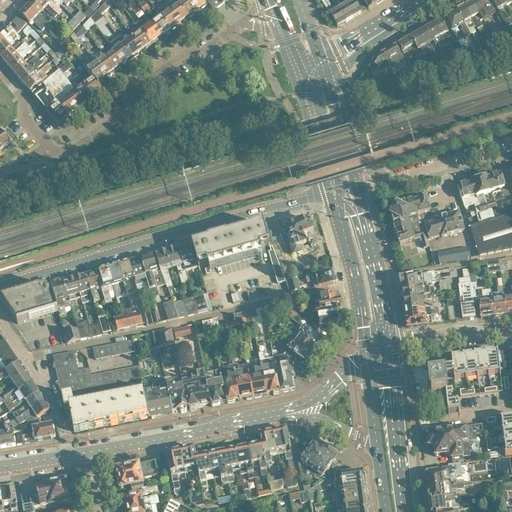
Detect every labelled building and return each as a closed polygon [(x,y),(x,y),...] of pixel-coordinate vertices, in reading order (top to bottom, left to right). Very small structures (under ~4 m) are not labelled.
[(54,19),(58,15),(42,0),(33,0),(32,2),(42,12),(45,9),(54,19)] [(54,0),(42,0),(58,15),(61,12),(58,8),(60,6),(54,0)] [(175,0),(179,5),(189,18),(194,15),(193,14),(197,11),(189,0),(175,0)] [(189,0),(197,11),(201,8),(202,9),(207,5),(202,0),(189,0)] [(205,0),(214,11),(223,5),(229,0),(205,0)] [(326,0),(321,0),(322,2),(337,28),(345,23),(337,9),(333,11),(326,0)] [(342,0),(335,0),(340,7),(337,9),(345,23),(353,19),(342,0)] [(342,0),(353,19),(362,13),(356,4),(353,0),(342,0)] [(373,0),(362,0),(368,10),(377,5),(376,4),(373,0)] [(486,0),(475,0),(471,2),(481,20),(494,13),(486,0)] [(491,0),(498,10),(506,5),(502,0),(491,0)] [(361,1),(356,4),(362,13),(367,10),(361,1)] [(39,15),(42,12),(32,2),(26,8),(46,28),(51,32),(54,29),(49,24),(39,15)] [(100,6),(98,5),(95,2),(89,9),(93,13),(100,6)] [(106,2),(98,11),(102,15),(110,8),(106,2)] [(144,2),(139,5),(145,14),(150,10),(144,2)] [(471,2),(463,7),(476,28),(477,30),(482,27),(479,21),(481,20),(471,2)] [(156,11),(161,17),(171,31),(176,28),(175,27),(179,24),(170,11),(165,4),(156,11)] [(179,5),(170,11),(179,24),(183,21),(184,22),(189,18),(179,5)] [(463,7),(456,11),(470,35),(476,32),(474,29),(476,28),(463,7)] [(42,31),(46,28),(26,8),(19,15),(30,25),(32,23),(41,32),(42,31)] [(88,19),(93,13),(89,9),(84,15),(86,17),(88,19)] [(86,17),(84,15),(80,11),(74,18),(80,24),(86,17)] [(98,11),(91,19),(94,24),(103,17),(102,15),(98,11)] [(456,11),(444,18),(451,30),(460,26),(462,30),(460,31),(464,39),(470,35),(456,11)] [(503,20),(507,27),(511,24),(511,15),(503,20)] [(0,35),(0,48),(16,35),(21,31),(27,25),(18,17),(12,22),(16,26),(7,36),(3,32),(0,35)] [(162,37),(152,24),(147,17),(138,24),(143,30),(141,32),(151,46),(158,41),(157,40),(162,37)] [(161,17),(152,24),(162,37),(165,34),(166,35),(171,31),(161,17)] [(80,24),(74,18),(68,24),(74,30),(80,24)] [(91,19),(83,27),(86,30),(94,24),(91,19)] [(440,20),(433,24),(443,41),(446,47),(450,45),(447,39),(451,37),(441,19),(440,20)] [(74,30),(68,24),(62,31),(68,37),(74,30)] [(433,24),(426,28),(433,41),(436,46),(438,44),(440,49),(446,47),(443,41),(433,24)] [(28,26),(23,31),(28,36),(30,35),(33,32),(28,26)] [(87,33),(86,30),(83,27),(75,36),(78,40),(87,33)] [(151,46),(141,32),(138,27),(129,34),(142,51),(146,48),(146,49),(151,46)] [(429,43),(433,41),(426,28),(418,33),(425,45),(425,46),(429,53),(431,56),(435,54),(431,47),(429,43)] [(118,38),(126,48),(134,59),(138,55),(137,54),(142,51),(129,34),(127,31),(118,38)] [(39,38),(33,32),(30,35),(36,41),(39,38)] [(429,53),(425,46),(425,45),(418,33),(411,37),(415,45),(413,46),(413,47),(411,48),(415,54),(416,57),(429,53)] [(82,44),(78,40),(75,36),(74,34),(71,38),(78,47),(82,44)] [(16,35),(0,48),(0,57),(2,59),(12,50),(10,47),(20,39),(16,35)] [(415,54),(411,48),(413,47),(413,46),(415,45),(411,37),(398,44),(397,45),(402,53),(406,59),(415,54)] [(507,37),(497,43),(500,48),(510,42),(507,37)] [(39,38),(36,41),(35,42),(41,48),(45,45),(39,38)] [(134,59),(126,48),(118,38),(109,44),(110,46),(124,64),(128,61),(129,62),(134,59)] [(56,50),(62,43),(58,40),(52,47),(56,50)] [(7,66),(28,48),(25,44),(15,53),(12,50),(2,59),(7,66)] [(51,51),(45,45),(41,48),(47,55),(51,51)] [(405,61),(396,45),(395,46),(382,54),(390,68),(392,71),(404,63),(405,61)] [(497,45),(488,50),(490,54),(497,50),(497,49),(499,48),(497,45)] [(102,52),(106,57),(116,71),(120,68),(119,67),(124,64),(110,46),(102,52)] [(28,48),(7,66),(13,72),(24,63),(21,60),(31,52),(28,48)] [(62,48),(55,55),(56,57),(59,59),(66,52),(62,48)] [(471,48),(463,52),(467,59),(474,55),(471,48)] [(488,50),(481,53),(481,54),(484,58),(491,55),(490,54),(488,50)] [(51,51),(47,54),(53,60),(56,57),(55,55),(51,51)] [(92,59),(96,64),(106,77),(110,74),(111,75),(116,71),(106,57),(102,52),(92,59)] [(474,55),(467,59),(468,61),(481,54),(481,53),(480,52),(474,55)] [(459,53),(452,56),(455,63),(458,68),(466,64),(459,53)] [(379,74),(390,68),(382,54),(375,58),(362,78),(364,84),(375,79),(373,74),(372,72),(377,70),(379,74)] [(102,80),(106,77),(96,64),(92,59),(90,56),(86,59),(88,61),(83,65),(87,71),(93,79),(98,84),(102,81),(102,80)] [(26,66),(24,63),(13,72),(19,79),(39,61),(36,57),(26,66)] [(53,60),(52,61),(57,65),(61,62),(59,60),(59,59),(56,57),(53,60)] [(39,61),(19,79),(24,86),(40,72),(37,70),(43,65),(39,61)] [(455,63),(447,67),(449,72),(458,68),(455,63)] [(40,72),(24,86),(30,93),(41,83),(47,78),(45,75),(51,69),(48,65),(40,72)] [(60,71),(64,76),(73,70),(69,65),(60,71)] [(67,117),(85,105),(75,92),(72,87),(64,76),(60,71),(59,70),(43,84),(51,94),(67,117)] [(437,71),(428,76),(430,80),(439,75),(437,71)] [(82,72),(78,76),(94,98),(103,91),(98,84),(93,79),(89,82),(82,72)] [(421,72),(415,75),(418,82),(424,80),(421,72)] [(78,76),(74,79),(80,88),(75,92),(85,105),(94,98),(78,76)] [(43,84),(32,94),(58,124),(67,117),(51,94),(43,84)] [(0,132),(0,147),(2,150),(10,143),(1,132),(0,132)] [(479,180),(484,195),(491,193),(490,192),(493,191),(493,190),(504,186),(500,174),(486,179),(486,178),(479,180)] [(473,205),(480,224),(499,218),(496,209),(488,211),(487,204),(484,195),(479,180),(472,182),(472,183),(458,187),(465,208),(473,205)] [(427,229),(429,239),(441,236),(442,237),(464,230),(459,213),(436,220),(437,221),(425,225),(425,226),(419,223),(417,215),(430,211),(428,205),(429,205),(426,196),(418,199),(419,199),(405,203),(397,205),(390,217),(391,217),(393,224),(394,224),(409,219),(411,226),(417,225),(427,229)] [(495,202),(487,204),(488,211),(496,209),(497,209),(496,206),(495,202)] [(501,204),(505,216),(510,215),(507,203),(501,204)] [(501,204),(496,206),(497,209),(496,209),(499,218),(505,216),(501,204)] [(511,214),(510,215),(505,216),(499,218),(480,224),(470,227),(479,257),(484,257),(511,251),(511,214)] [(291,236),(287,237),(291,248),(290,249),(292,255),(294,255),(296,261),(305,257),(300,245),(308,242),(308,243),(310,242),(311,246),(317,244),(309,219),(307,220),(302,219),(299,223),(287,227),(291,236)] [(423,249),(429,247),(427,240),(429,239),(427,229),(417,225),(411,226),(409,219),(394,224),(398,237),(397,238),(400,245),(409,243),(408,242),(420,238),(423,249)] [(207,241),(202,242),(192,245),(199,268),(200,268),(200,267),(199,267),(198,265),(207,263),(207,265),(262,250),(261,247),(269,245),(270,247),(269,247),(269,248),(270,247),(264,224),(207,241)] [(190,246),(177,249),(185,272),(197,269),(190,246)] [(270,247),(271,252),(268,252),(278,284),(285,282),(272,247),(270,247)] [(438,254),(440,264),(470,258),(468,248),(438,254)] [(188,283),(185,272),(177,249),(167,252),(169,261),(168,261),(170,269),(171,269),(171,270),(173,269),(176,268),(182,285),(188,283)] [(167,252),(155,256),(160,272),(161,272),(166,285),(168,289),(172,288),(167,272),(167,273),(166,271),(171,270),(171,269),(170,269),(168,261),(169,261),(167,252)] [(155,256),(141,260),(147,283),(154,305),(160,303),(156,288),(166,285),(161,272),(160,272),(155,256)] [(511,270),(511,261),(511,259),(499,261),(501,273),(511,270)] [(141,260),(129,263),(134,281),(136,286),(147,283),(141,260)] [(501,273),(499,261),(486,263),(488,275),(501,273)] [(129,263),(118,267),(127,297),(133,295),(130,282),(134,281),(129,263)] [(127,297),(118,267),(107,270),(115,298),(116,300),(127,297)] [(107,270),(97,273),(101,289),(106,305),(112,303),(111,299),(115,298),(107,270)] [(471,284),(470,279),(469,270),(463,271),(464,279),(464,280),(463,280),(464,285),(465,285),(471,284)] [(334,271),(332,271),(306,277),(308,283),(313,282),(315,288),(335,284),(335,282),(337,281),(336,277),(333,277),(332,272),(334,271)] [(434,272),(399,279),(400,287),(401,286),(403,299),(430,295),(429,288),(427,286),(425,287),(425,285),(435,283),(434,272)] [(86,276),(91,292),(94,303),(100,301),(96,290),(101,289),(97,273),(86,276)] [(75,279),(81,299),(82,304),(89,303),(86,293),(91,292),(86,276),(75,279)] [(481,319),(493,317),(490,290),(483,291),(482,288),(477,289),(476,283),(475,284),(474,278),(470,279),(471,284),(474,304),(479,303),(481,319)] [(75,279),(63,282),(71,308),(77,306),(76,301),(81,299),(75,279)] [(290,294),(301,292),(298,279),(285,282),(290,294)] [(63,282),(50,286),(58,313),(60,317),(66,315),(65,310),(71,308),(63,282)] [(466,297),(460,297),(461,306),(467,305),(474,304),(471,284),(465,285),(466,297)] [(52,315),(56,313),(58,313),(50,286),(43,289),(25,294),(2,301),(4,304),(12,316),(13,316),(14,318),(13,318),(18,325),(33,320),(38,319),(42,318),(43,317),(47,316),(51,315),(52,315)] [(490,290),(493,317),(506,315),(504,299),(503,287),(496,288),(498,300),(491,300),(490,290)] [(310,314),(341,309),(341,308),(342,306),(342,303),(340,302),(339,300),(338,301),(337,293),(318,297),(304,300),(305,307),(309,306),(310,314)] [(238,294),(231,296),(233,304),(240,302),(238,294)] [(431,306),(430,295),(403,299),(405,311),(404,311),(404,314),(437,309),(440,309),(439,305),(431,306)] [(198,315),(198,312),(194,302),(193,299),(182,302),(188,317),(198,315)] [(204,299),(194,302),(198,312),(207,310),(204,299)] [(173,302),(163,305),(168,322),(179,319),(174,305),(173,302)] [(179,319),(188,317),(182,302),(174,305),(179,319)] [(474,304),(467,305),(469,320),(476,319),(474,304)] [(463,321),(469,320),(467,305),(461,306),(463,321)] [(455,314),(456,322),(463,321),(461,306),(454,307),(455,314)] [(272,321),(274,321),(271,308),(263,309),(265,322),(272,321)] [(344,318),(343,311),(341,312),(341,309),(310,314),(311,321),(314,320),(315,324),(319,323),(320,328),(334,325),(334,323),(343,322),(342,318),(344,318)] [(438,315),(437,309),(404,314),(406,326),(407,327),(408,329),(409,328),(432,325),(430,316),(438,315)] [(121,317),(124,330),(136,327),(133,315),(131,310),(120,313),(122,317),(121,317)] [(140,313),(133,315),(136,327),(143,325),(140,313)] [(159,324),(158,319),(156,313),(144,315),(148,327),(159,324)] [(237,315),(241,336),(254,333),(252,319),(245,321),(244,314),(243,313),(237,315)] [(101,325),(104,336),(111,334),(106,315),(98,318),(101,325)] [(231,324),(225,326),(228,339),(241,336),(237,315),(230,316),(231,324)] [(290,318),(301,326),(300,316),(290,318)] [(118,331),(124,330),(121,317),(115,319),(118,331)] [(258,318),(252,319),(254,333),(256,338),(262,336),(259,323),(258,318)] [(217,319),(211,321),(213,333),(220,331),(222,340),(228,339),(225,326),(219,327),(217,319)] [(205,337),(213,335),(213,333),(210,321),(202,323),(205,337)] [(85,329),(78,331),(81,341),(93,338),(89,328),(88,322),(83,323),(85,329)] [(101,325),(89,328),(93,338),(104,336),(101,325)] [(302,336),(298,341),(314,352),(314,351),(315,352),(318,347),(317,347),(321,341),(303,328),(302,330),(298,326),(295,330),(302,336)] [(175,344),(172,330),(156,333),(159,348),(175,344)] [(68,345),(81,341),(77,331),(65,334),(68,345)] [(159,348),(156,333),(145,336),(148,352),(159,349),(159,348)] [(6,372),(19,363),(4,340),(0,342),(0,356),(2,359),(0,360),(0,369),(2,371),(4,370),(6,372)] [(133,341),(127,342),(129,354),(135,353),(133,341)] [(313,353),(314,352),(298,341),(294,346),(291,345),(288,350),(298,358),(305,363),(309,358),(310,358),(313,354),(313,353)] [(127,342),(121,344),(123,356),(129,354),(127,342)] [(121,344),(115,345),(117,357),(123,356),(121,344)] [(109,346),(111,358),(117,357),(115,345),(109,346)] [(103,347),(105,359),(111,358),(109,346),(103,347)] [(103,347),(93,349),(95,361),(105,359),(103,347)] [(498,352),(486,354),(489,377),(489,376),(500,374),(500,375),(501,375),(500,370),(499,364),(498,358),(498,352)] [(91,377),(90,370),(78,372),(75,353),(53,357),(61,398),(62,398),(62,401),(64,407),(96,401),(143,392),(140,378),(134,379),(128,381),(123,382),(117,383),(111,384),(105,385),(99,387),(93,388),(91,377)] [(263,353),(258,354),(259,360),(266,395),(272,394),(272,395),(274,396),(279,395),(279,394),(280,394),(274,362),(274,359),(265,360),(263,353)] [(284,360),(274,362),(280,394),(294,391),(292,381),(294,380),(292,366),(296,360),(286,353),(282,358),(284,360)] [(486,354),(474,355),(477,378),(478,378),(478,377),(488,376),(488,377),(489,377),(486,354)] [(474,355),(463,357),(466,380),(467,380),(467,379),(477,377),(477,378),(474,355)] [(463,357),(452,359),(452,362),(455,381),(455,380),(466,379),(466,380),(463,357)] [(257,370),(248,372),(253,399),(255,399),(260,398),(261,397),(261,396),(266,395),(259,360),(255,361),(257,370)] [(431,384),(429,385),(431,400),(433,400),(434,406),(436,408),(440,408),(440,413),(443,413),(444,418),(455,416),(459,416),(460,416),(458,398),(458,397),(457,397),(457,398),(447,399),(446,392),(446,388),(445,382),(454,380),(455,381),(452,362),(437,364),(437,370),(435,370),(435,375),(432,376),(430,379),(431,384)] [(0,380),(4,378),(5,379),(7,378),(12,384),(27,375),(19,363),(6,372),(4,370),(2,371),(0,372),(0,380)] [(238,364),(233,365),(240,400),(245,399),(246,400),(247,401),(252,400),(252,399),(253,399),(248,372),(247,367),(239,369),(238,364)] [(220,370),(220,371),(226,403),(226,404),(228,404),(234,403),(234,402),(234,401),(240,400),(233,365),(229,366),(229,368),(220,370)] [(214,378),(205,380),(211,406),(211,407),(213,407),(219,406),(220,405),(220,404),(226,403),(220,371),(215,371),(217,380),(215,380),(214,378)] [(182,380),(182,381),(187,410),(189,410),(189,411),(191,412),(196,411),(197,409),(197,408),(211,406),(204,374),(204,372),(190,375),(191,378),(182,380)] [(109,373),(103,374),(105,385),(111,384),(109,373)] [(103,374),(97,376),(99,387),(105,385),(103,374)] [(33,383),(27,375),(12,384),(14,388),(0,397),(0,405),(3,403),(33,383)] [(99,387),(97,376),(91,377),(93,388),(99,387)] [(166,380),(172,414),(179,412),(179,413),(181,414),(185,413),(187,411),(187,410),(182,381),(172,383),(171,378),(165,379),(166,380)] [(157,416),(172,414),(166,380),(166,381),(155,383),(152,386),(153,389),(152,389),(152,391),(144,392),(149,418),(150,418),(151,419),(156,419),(157,416)] [(33,383),(3,403),(9,413),(24,403),(39,393),(33,383)] [(143,392),(96,401),(64,407),(64,410),(64,411),(69,410),(74,433),(149,418),(144,392),(143,393),(143,392)] [(45,402),(39,393),(24,403),(27,407),(12,416),(16,421),(45,402)] [(51,410),(45,402),(16,421),(10,424),(13,433),(21,432),(22,431),(19,426),(26,421),(28,425),(38,422),(37,419),(51,410)] [(511,418),(500,420),(501,420),(503,431),(502,431),(502,432),(511,430),(511,418)] [(0,448),(17,446),(17,445),(15,446),(13,433),(10,424),(3,428),(4,435),(0,435),(0,448)] [(23,444),(23,445),(55,438),(52,425),(22,431),(21,432),(23,444)] [(428,436),(427,436),(427,437),(428,447),(433,446),(435,457),(451,455),(451,460),(469,457),(468,445),(461,446),(461,443),(476,441),(475,435),(483,434),(482,427),(482,425),(462,428),(460,428),(456,429),(454,429),(454,430),(436,432),(436,431),(431,430),(427,432),(428,436)] [(279,431),(273,432),(278,456),(285,454),(286,461),(288,461),(292,460),(287,431),(286,429),(279,431)] [(511,430),(502,432),(503,432),(504,443),(504,444),(511,442),(511,430)] [(267,433),(259,435),(260,437),(261,444),(265,465),(266,465),(273,464),(272,457),(278,456),(273,432),(267,433)] [(249,447),(248,447),(252,468),(260,467),(261,471),(260,472),(261,477),(262,477),(262,478),(268,477),(266,467),(266,465),(265,465),(261,444),(256,445),(254,444),(251,445),(249,447)] [(314,444),(301,463),(306,466),(308,463),(314,467),(325,452),(324,451),(324,450),(320,447),(319,448),(314,444)] [(236,449),(235,450),(239,471),(240,476),(247,474),(249,480),(254,479),(252,468),(248,447),(243,448),(241,446),(237,447),(236,449)] [(186,449),(180,450),(184,474),(191,473),(192,480),(199,478),(195,457),(196,457),(194,450),(194,448),(186,449)] [(227,451),(222,452),(228,486),(229,490),(235,489),(234,484),(235,484),(232,472),(239,471),(235,450),(234,450),(232,448),(228,449),(227,451)] [(174,452),(167,453),(167,455),(175,492),(180,491),(178,476),(184,474),(180,450),(174,452)] [(209,455),(213,476),(213,479),(221,478),(222,487),(228,486),(222,452),(216,453),(214,452),(211,452),(209,455)] [(325,452),(314,467),(319,471),(317,474),(323,478),(336,459),(331,456),(331,455),(327,452),(326,453),(325,452)] [(196,457),(195,457),(199,478),(201,489),(207,488),(206,481),(205,477),(213,476),(209,455),(208,455),(206,453),(202,454),(201,456),(196,457)] [(163,461),(156,463),(156,461),(116,469),(118,476),(117,476),(117,477),(118,477),(119,480),(118,481),(118,482),(117,483),(117,484),(118,485),(118,486),(119,487),(120,487),(120,488),(120,489),(131,487),(131,491),(141,489),(143,488),(142,479),(159,476),(158,470),(165,469),(163,461)] [(429,489),(457,485),(456,477),(462,476),(462,473),(465,473),(464,469),(462,469),(461,464),(449,466),(449,471),(427,474),(428,481),(426,482),(427,486),(429,488),(429,489)] [(357,473),(335,476),(336,483),(334,483),(335,490),(343,488),(365,485),(364,480),(366,478),(365,475),(363,473),(363,472),(357,473)] [(31,504),(22,506),(23,511),(34,511),(34,508),(70,501),(67,489),(68,489),(67,483),(66,483),(65,479),(36,485),(38,496),(30,498),(31,504)] [(292,480),(283,482),(284,488),(284,487),(288,490),(295,489),(297,486),(296,482),(292,480)] [(304,492),(308,492),(311,489),(303,481),(302,483),(304,492)] [(283,482),(269,484),(271,491),(271,493),(282,491),(284,488),(283,482)] [(429,494),(428,496),(429,501),(456,497),(456,491),(464,490),(464,487),(472,486),(472,483),(457,485),(429,489),(430,494),(429,494)] [(17,511),(13,486),(8,486),(6,484),(2,485),(0,488),(4,511),(17,511)] [(143,488),(141,489),(143,496),(159,493),(157,485),(143,488)] [(319,485),(311,489),(308,492),(308,493),(313,493),(322,491),(319,485)] [(341,496),(331,497),(332,503),(366,498),(366,493),(367,491),(367,487),(365,486),(365,485),(344,488),(345,495),(341,496)] [(308,493),(308,492),(304,492),(304,493),(298,494),(301,505),(310,503),(308,493)] [(499,493),(500,505),(508,504),(507,492),(499,493)] [(126,511),(151,511),(150,505),(161,503),(159,496),(141,500),(140,495),(122,499),(124,508),(126,507),(126,511)] [(196,508),(204,506),(203,497),(189,500),(190,505),(196,508)] [(456,497),(429,501),(430,511),(444,511),(458,510),(457,503),(461,502),(460,497),(456,497)] [(367,503),(366,498),(332,503),(332,504),(337,503),(338,509),(343,509),(343,511),(360,511),(368,511),(368,510),(370,508),(369,505),(367,503)] [(171,501),(165,511),(173,511),(174,511),(176,511),(180,506),(171,501)] [(263,502),(256,503),(258,511),(264,510),(263,502)]
